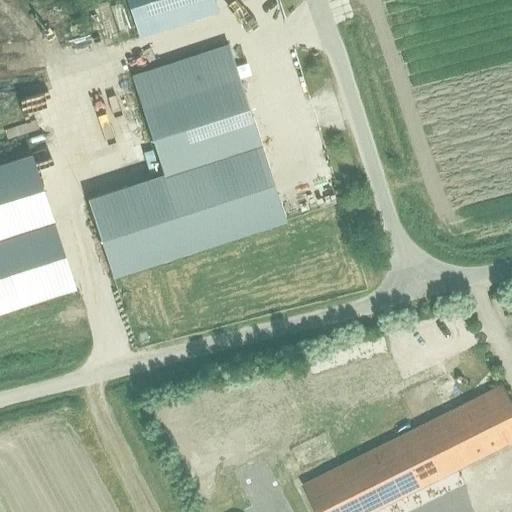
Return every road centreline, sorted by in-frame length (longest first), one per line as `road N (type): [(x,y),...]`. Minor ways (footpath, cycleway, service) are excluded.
road 1 (unclassified): [(417,294),(0,399)]
road 2 (unclassified): [(417,294),(318,0)]
